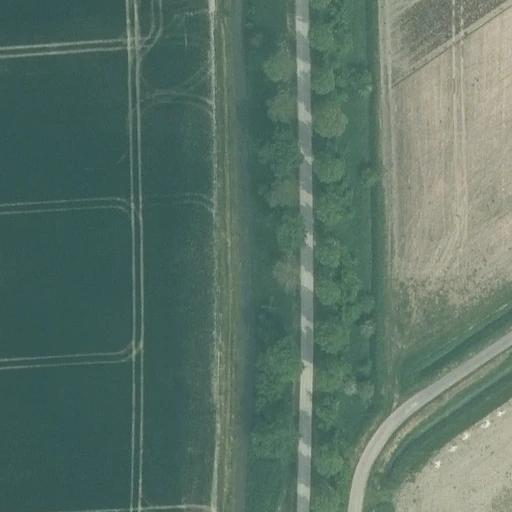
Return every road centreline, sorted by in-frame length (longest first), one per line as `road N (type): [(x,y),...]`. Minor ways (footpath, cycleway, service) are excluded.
road 1 (unclassified): [(301,511),(304,0)]
road 2 (unclassified): [(353,511),(367,458),(399,415),(511,335)]
